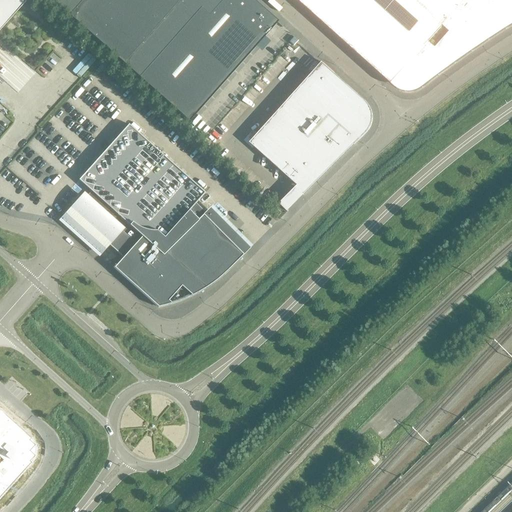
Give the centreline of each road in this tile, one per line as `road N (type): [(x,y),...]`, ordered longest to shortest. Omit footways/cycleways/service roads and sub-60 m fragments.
road 1 (unclassified): [(66,246),(158,327),(171,329),(201,317),(245,280),(410,117)]
road 2 (secondary): [(231,360),(395,202),(511,108)]
road 3 (unclassified): [(278,0),(410,117)]
road 4 (tertiary): [(151,385),(35,280)]
road 5 (tertiary): [(0,327),(112,430)]
road 6 (unclassified): [(410,117),(511,46)]
